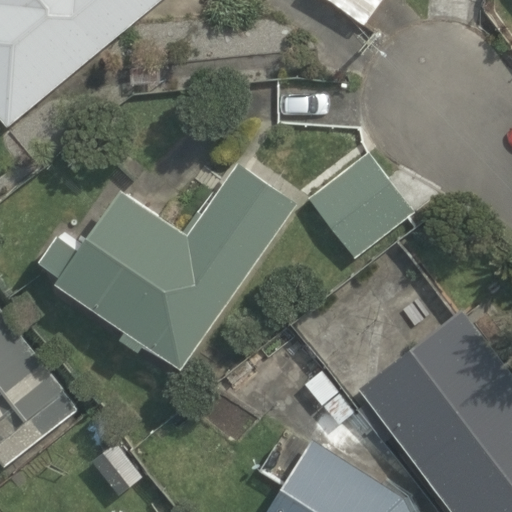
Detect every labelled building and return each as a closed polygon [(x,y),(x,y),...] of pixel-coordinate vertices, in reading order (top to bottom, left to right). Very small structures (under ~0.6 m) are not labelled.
[(0,0),(0,108),(13,124),(162,0),(0,0)] [(338,0),(369,23),(385,0),(338,0)] [(420,209),(374,150),(313,195),(359,256),(420,209)] [(189,364),(301,199),(243,158),(194,228),(127,183),(85,244),(63,229),(45,256),(67,270),(61,277),(130,325),(125,332),(147,346),(152,340),(189,364)] [(0,452),(9,463),(82,405),(0,302),(0,452)] [(511,511),(511,360),(467,305),(365,383),(463,511),(511,511)] [(419,511),(410,494),(314,434),(267,511),(419,511)]
